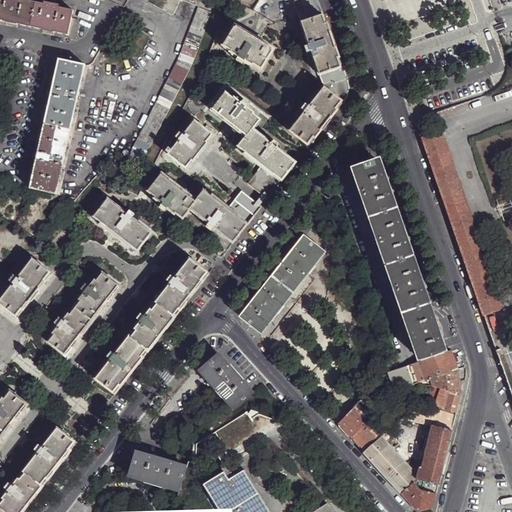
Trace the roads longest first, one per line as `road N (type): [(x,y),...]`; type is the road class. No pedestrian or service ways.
road 1 (tertiary): [(482,381),(382,89)]
road 2 (residential): [(382,89),(212,310)]
road 3 (residential): [(212,310),(397,511)]
road 4 (residential): [(212,310),(51,511)]
road 5 (unclassified): [(375,64),(511,10)]
road 6 (tertiary): [(448,511),(482,381)]
